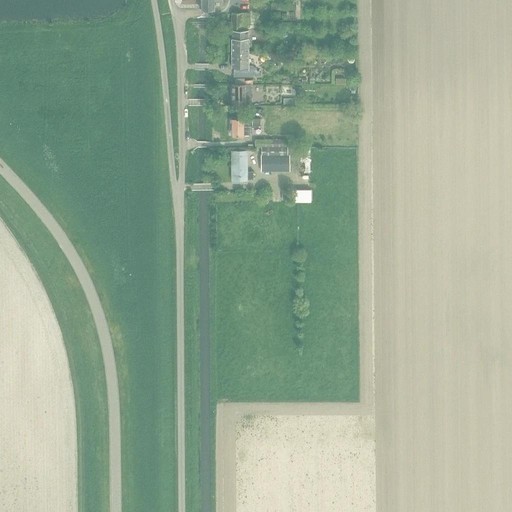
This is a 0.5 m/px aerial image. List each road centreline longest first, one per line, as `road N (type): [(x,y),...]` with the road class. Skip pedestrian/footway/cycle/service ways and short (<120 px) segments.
road 1 (tertiary): [(114,511),(109,353),(95,308),(72,258),(0,168)]
road 2 (unclassified): [(181,511),(180,202)]
road 3 (unclassified): [(153,0),(180,202)]
road 4 (unclassified): [(180,202),(171,0)]
